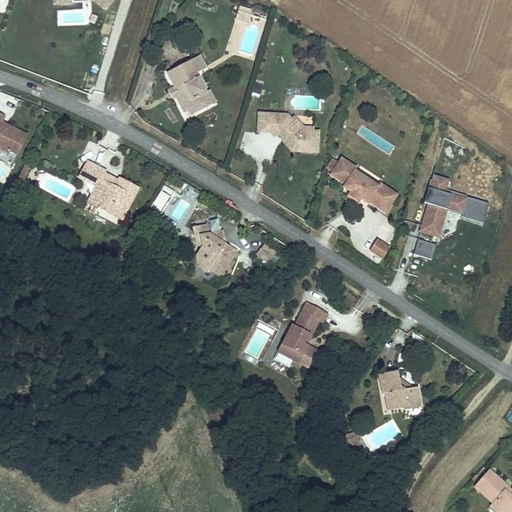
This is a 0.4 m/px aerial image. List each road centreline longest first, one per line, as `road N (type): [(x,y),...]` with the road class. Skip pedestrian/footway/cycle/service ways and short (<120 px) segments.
road 1 (tertiary): [(511,375),(180,162),(115,125),(0,78)]
road 2 (track): [(401,511),(412,481),(503,370),(511,344)]
